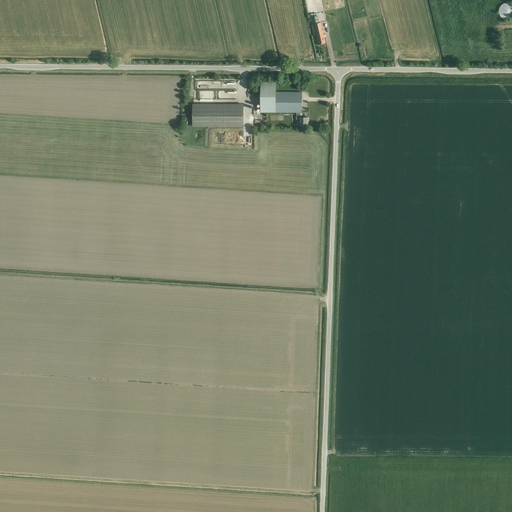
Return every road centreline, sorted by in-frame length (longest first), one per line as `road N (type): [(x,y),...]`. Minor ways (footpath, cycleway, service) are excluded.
road 1 (unclassified): [(322,511),(338,68)]
road 2 (unclassified): [(338,68),(0,65)]
road 3 (unclassified): [(511,70),(338,68)]
